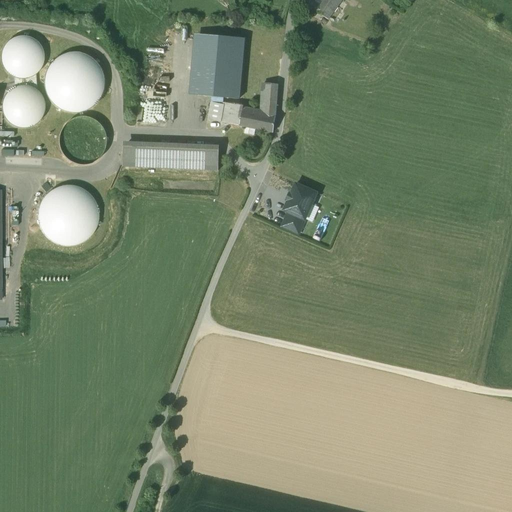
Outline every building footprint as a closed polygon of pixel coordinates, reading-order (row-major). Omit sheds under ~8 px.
[(339,0),(325,0),(320,7),(318,8),(308,1),(305,5),(328,19),(341,1),(339,0)] [(24,81),(31,79),(38,75),(42,69),(45,61),(44,53),(41,46),(37,41),(30,37),(23,36),(16,36),(10,39),(4,44),(1,51),(0,54),(0,61),(0,65),(4,71),(9,77),(16,80),(24,81)] [(190,94),(239,99),(244,41),(196,36),(190,94)] [(72,113),(81,113),(90,109),(98,102),(103,94),(105,84),(104,75),(99,65),(92,58),(82,53),(72,52),(62,55),(53,61),(47,69),(44,79),(44,89),(48,98),(54,106),(62,111),(72,113)] [(277,82),(267,80),(266,102),(276,104),(277,82)] [(29,129),(35,126),(41,120),(44,113),(45,106),(43,99),(39,92),(33,87),(26,85),(18,85),(11,87),(5,91),(1,98),(0,100),(0,114),(2,119),(7,125),(14,129),(21,130),(29,129)] [(231,124),(234,104),(211,101),(208,121),(231,124)] [(276,104),(266,102),(265,115),(275,117),(276,104)] [(242,106),(234,104),(231,124),(239,125),(242,111),(242,106)] [(265,115),(242,111),(239,125),(273,132),(275,117),(265,115)] [(103,154),(106,146),(106,138),(103,130),(98,123),(91,119),(82,118),(75,118),(68,122),(63,127),(59,133),(58,141),(59,148),(62,155),(67,161),(73,164),(82,166),(90,164),(97,160),(103,154)] [(219,151),(123,147),(122,167),(218,171),(219,151)] [(288,213),(305,220),(316,194),(295,185),(284,211),(288,213)] [(43,234),(51,242),(63,247),(75,246),(86,241),(94,232),(98,220),(97,208),(91,196),(83,190),(73,186),(63,186),(52,190),(44,198),(38,209),(38,221),(43,234)] [(305,220),(288,213),(282,227),(299,234),(305,220)]
